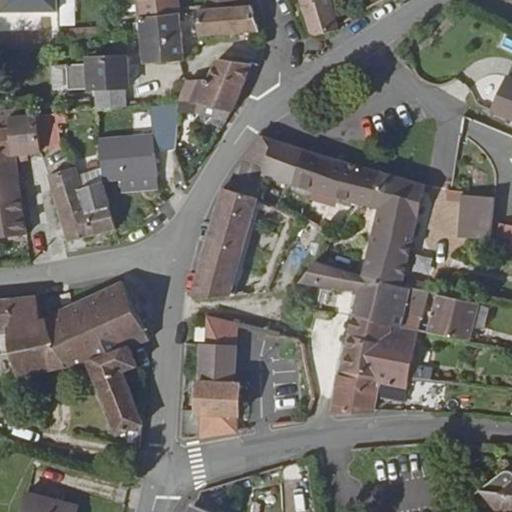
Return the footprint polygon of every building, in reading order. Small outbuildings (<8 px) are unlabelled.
[(181,13),(179,0),(138,0),(140,16),(181,13)] [(303,0),(306,5),(319,33),(340,32),(331,0),(303,0)] [(259,33),(248,7),(199,11),(199,35),(259,33)] [(185,61),(181,13),(140,16),(142,32),(145,63),(185,61)] [(511,40),(501,36),(496,47),(511,54),(511,40)] [(122,110),(124,109),(124,90),(127,90),(126,60),(120,59),(120,57),(89,56),(90,59),(66,61),(67,90),(94,90),(97,112),(122,110)] [(218,64),(211,79),(206,92),(234,102),(253,61),(228,59),(226,65),(218,64)] [(493,110),(511,118),(511,78),(509,77),(493,110)] [(211,79),(183,83),(177,107),(177,118),(175,152),(190,137),(206,92),(211,79)] [(122,129),(122,110),(97,112),(98,130),(122,129)] [(55,114),(35,115),(40,152),(59,150),(55,114)] [(0,163),(17,162),(17,156),(40,152),(35,115),(16,117),(8,118),(10,142),(0,142),(0,163)] [(175,152),(177,118),(164,118),(160,156),(175,157),(175,152)] [(190,137),(175,152),(175,157),(184,182),(200,164),(190,137)] [(97,142),(101,183),(124,180),(156,178),(153,138),(97,142)] [(373,205),(380,174),(258,138),(237,156),(243,158),(269,167),(267,175),(359,201),(373,205)] [(17,162),(0,163),(0,237),(26,235),(17,162)] [(66,240),(113,229),(101,183),(81,189),(74,168),(53,172),(52,177),(66,240)] [(414,234),(425,187),(380,174),(373,205),(381,206),(376,226),(414,234)] [(156,178),(124,180),(125,193),(157,191),(156,178)] [(242,194),(223,187),(195,289),(215,293),(227,255),(242,194)] [(496,215),(498,199),(467,198),(465,240),(495,241),(496,221),(496,215)] [(291,249),(304,255),(318,227),(304,220),(291,249)] [(403,278),(414,234),(376,226),(365,270),(403,278)] [(498,253),(511,254),(511,227),(502,226),(498,253)] [(400,288),(403,278),(365,270),(319,265),(317,282),(359,291),(353,316),(392,324),(395,313),(404,315),(410,290),(400,288)] [(121,282),(59,311),(72,339),(85,367),(89,365),(90,361),(126,347),(129,350),(147,341),(121,282)] [(429,332),(473,341),(480,302),(438,294),(429,332)] [(18,326),(43,320),(34,298),(0,301),(0,332),(13,331),(18,326)] [(72,339),(59,311),(43,320),(56,348),(72,339)] [(409,384),(410,378),(422,331),(401,327),(392,324),(353,316),(342,369),(409,384)] [(194,438),(227,432),(230,386),(224,386),(228,323),(211,319),(201,320),(199,326),(190,326),(188,334),(186,341),(199,342),(199,345),(192,345),(189,412),(195,412),(194,438)] [(56,348),(43,320),(18,326),(13,331),(36,379),(41,377),(45,375),(37,356),(56,348)] [(85,367),(72,339),(56,348),(63,366),(68,375),(85,367)] [(136,364),(129,350),(126,347),(90,361),(89,365),(113,434),(141,422),(121,372),(136,364)] [(63,366),(56,348),(37,356),(45,375),(63,366)] [(330,416),(373,411),(376,399),(404,403),(409,384),(342,369),(333,402),(330,416)] [(511,511),(511,473),(484,469),(480,500),(492,501),(491,510),(503,511),(511,511)] [(299,511),(306,495),(273,481),(262,511),(299,511)] [(75,511),(77,508),(23,493),(18,511),(75,511)]
